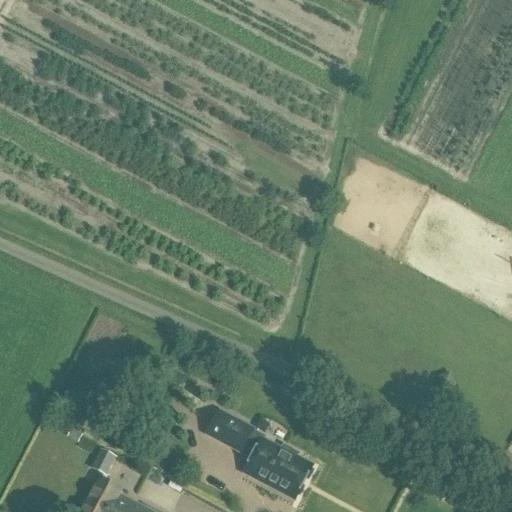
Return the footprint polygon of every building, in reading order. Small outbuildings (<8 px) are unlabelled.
[(179,437),(190,416),(174,407),(163,429),(179,437)] [(220,414),(208,437),(241,454),(244,448),(256,454),(245,475),(268,488),(269,486),(275,490),(275,491),(295,502),(312,468),(297,460),(299,455),(284,447),(281,452),(264,442),(266,439),(253,432),(220,414)] [(92,433),(96,423),(82,417),(77,427),(92,433)] [(98,454),(88,473),(104,481),(114,462),(98,454)] [(162,479),(153,503),(167,508),(176,485),(162,479)] [(101,483),(85,511),(147,511),(120,498),(122,494),(101,483)]
